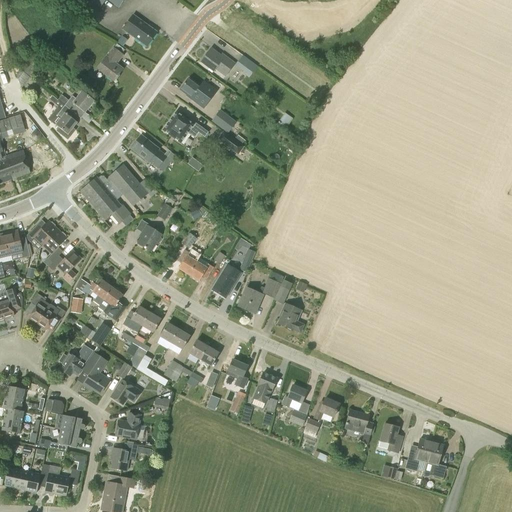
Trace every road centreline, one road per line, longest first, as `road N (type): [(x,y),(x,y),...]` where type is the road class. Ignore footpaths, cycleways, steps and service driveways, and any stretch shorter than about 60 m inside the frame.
road 1 (unclassified): [(511,449),(185,303),(99,242),(51,189)]
road 2 (tertiary): [(51,189),(112,138),(218,0)]
road 3 (residential): [(80,511),(101,417),(30,364),(0,359)]
road 4 (unknown): [(81,168),(13,83),(0,30)]
